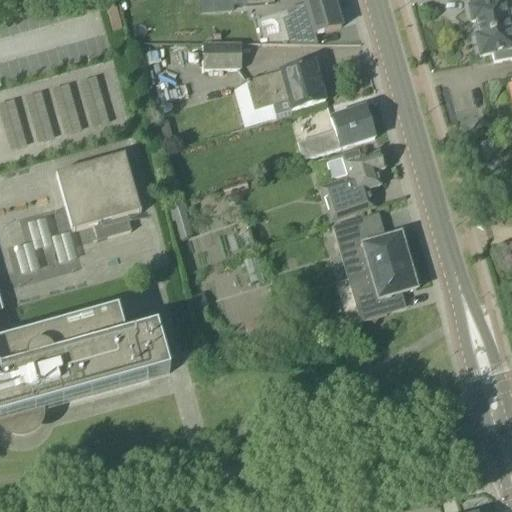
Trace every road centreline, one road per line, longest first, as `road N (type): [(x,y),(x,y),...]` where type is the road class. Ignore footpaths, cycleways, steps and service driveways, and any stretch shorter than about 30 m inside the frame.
road 1 (tertiary): [(377,0),(467,311)]
road 2 (tertiary): [(227,511),(489,445)]
road 3 (tertiary): [(467,311),(465,357),(489,445)]
